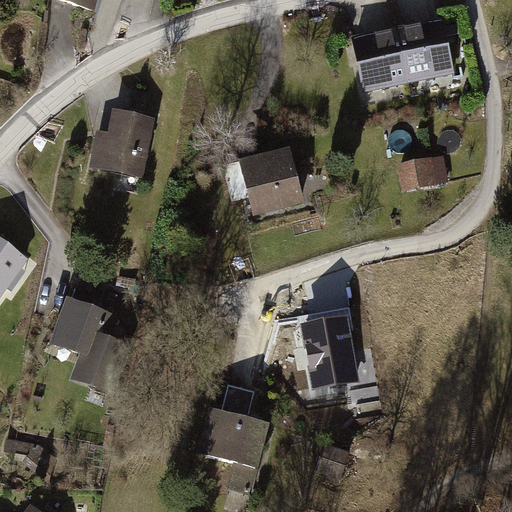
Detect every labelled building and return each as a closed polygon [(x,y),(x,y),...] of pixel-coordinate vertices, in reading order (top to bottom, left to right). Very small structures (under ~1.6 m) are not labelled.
[(443,25),(399,34),(409,81),(453,71),(443,25)] [(399,34),(355,43),(364,90),(409,81),(399,34)] [(156,115),(113,107),(109,132),(97,130),(91,163),(146,173),(156,115)] [(305,198),(290,142),(242,155),(257,211),(305,198)] [(444,153),(399,161),(404,189),(449,180),(444,153)] [(0,243),(0,297),(5,290),(11,295),(19,284),(13,279),(25,261),(0,243)] [(121,320),(67,298),(51,338),(82,351),(71,379),(108,394),(129,344),(114,338),(121,320)] [(302,325),(313,389),(358,382),(347,318),(302,325)] [(223,382),(206,452),(234,459),(228,485),(253,492),(271,419),(247,413),(253,390),(223,382)] [(13,444),(14,473),(57,471),(56,443),(13,444)] [(349,456),(326,448),(319,471),(341,479),(349,456)]
